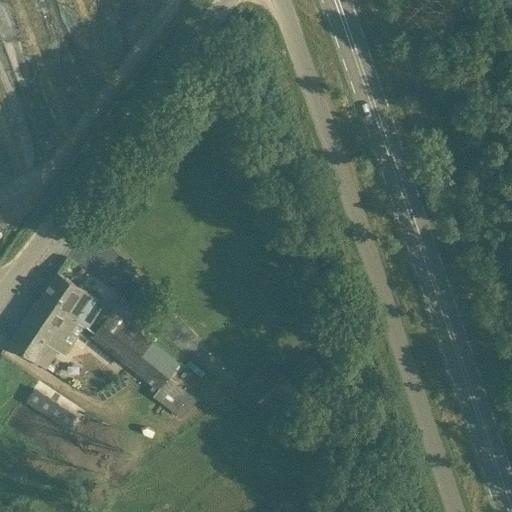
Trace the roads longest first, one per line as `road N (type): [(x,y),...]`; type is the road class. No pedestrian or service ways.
road 1 (primary): [(508,511),(334,0)]
road 2 (unclassified): [(452,511),(279,0)]
road 3 (unclassified): [(229,0),(0,298)]
